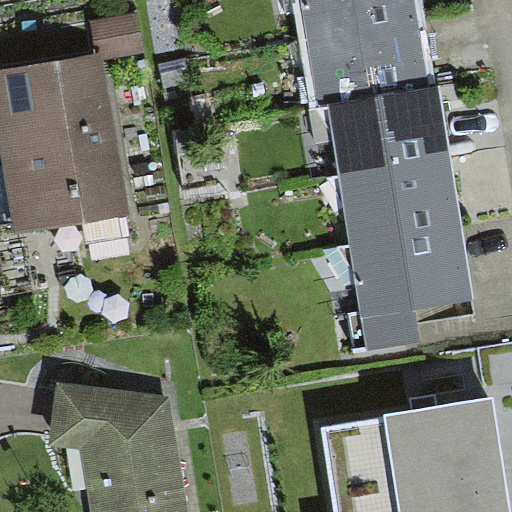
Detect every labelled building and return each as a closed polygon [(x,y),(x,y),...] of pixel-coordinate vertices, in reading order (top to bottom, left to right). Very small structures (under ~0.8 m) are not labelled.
[(303,0),(308,35),(420,18),(417,0),(303,0)] [(90,15),(95,44),(104,42),(106,56),(145,49),(138,7),(90,15)] [(318,98),(332,96),(429,82),(420,18),(308,35),(318,98)] [(95,44),(0,58),(0,125),(16,225),(82,214),(86,237),(134,229),(106,56),(104,42),(95,44)] [(332,96),(343,171),(451,156),(441,81),(429,82),(332,96)] [(352,242),(462,226),(451,156),(343,171),(352,242)] [(352,242),(363,314),(418,304),(473,295),(462,226),(352,242)] [(424,336),(418,304),(363,314),(350,315),(356,347),(424,336)] [(93,511),(189,511),(170,389),(58,371),(47,436),(83,442),(93,511)] [(509,511),(491,387),(322,413),(337,511),(509,511)]
